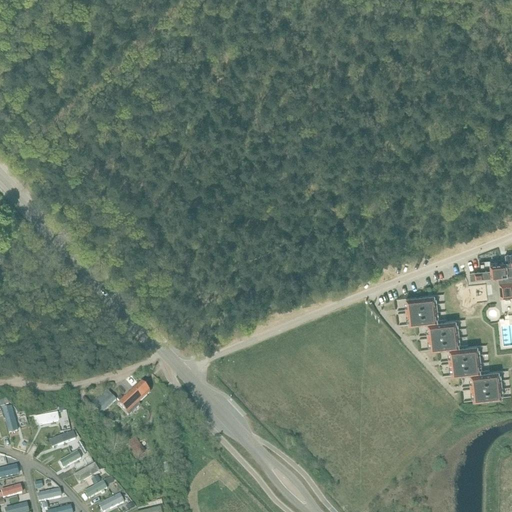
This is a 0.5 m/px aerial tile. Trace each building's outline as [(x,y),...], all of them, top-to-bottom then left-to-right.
[(490,271),(469,274),(470,281),(498,277),(500,299),(511,297),(511,256),(507,257),(507,262),(490,265),(490,271)] [(433,295),(406,298),(409,325),(436,321),(433,295)] [(454,321),(427,324),(430,350),(457,347),(454,321)] [(476,347),(449,350),(451,376),(479,373),(476,347)] [(498,372),(471,375),(473,401),(501,398),(498,372)] [(140,385),(117,406),(122,411),(128,418),(139,407),(137,405),(149,394),(148,393),(148,391),(146,389),(144,389),(140,385)] [(110,396),(94,411),(100,417),(116,401),(110,396)] [(139,444),(129,451),(135,459),(145,452),(139,444)]
